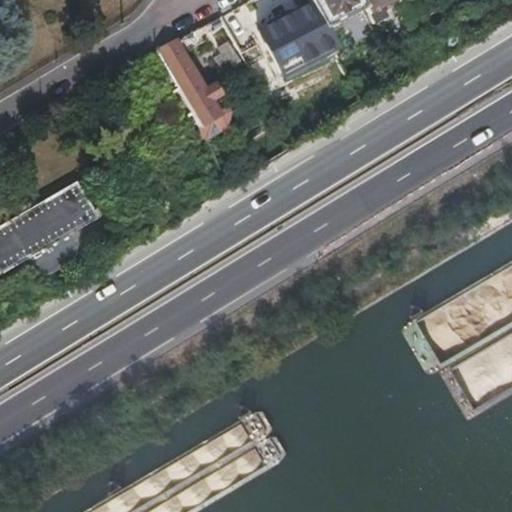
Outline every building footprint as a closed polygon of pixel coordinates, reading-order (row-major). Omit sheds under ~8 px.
[(325,27),(362,8),(357,0),(308,0),(309,1),(256,27),(279,73),(329,49),(335,46),(325,27)] [(391,0),(357,0),(362,8),(364,14),(391,0)] [(153,52),(190,122),(197,135),(218,124),(209,109),(220,103),(215,92),(204,98),(175,40),(153,52)] [(228,118),(220,103),(209,109),(218,124),(228,118)] [(0,276),(98,217),(87,200),(76,182),(0,227),(0,276)]
